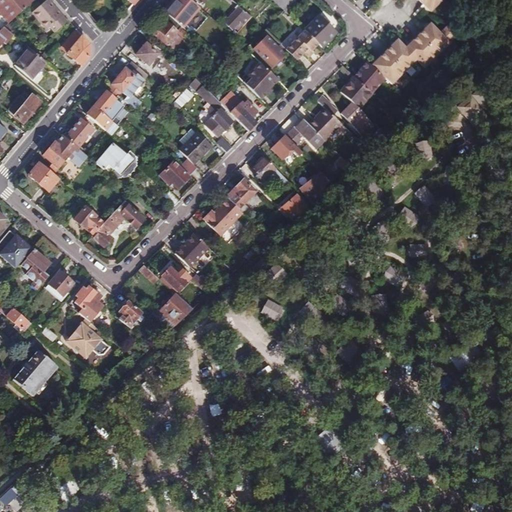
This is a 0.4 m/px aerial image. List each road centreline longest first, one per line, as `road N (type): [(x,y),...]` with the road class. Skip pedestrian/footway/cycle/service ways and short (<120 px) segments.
road 1 (residential): [(331,0),(360,29),(354,40),(122,274),(98,272),(0,189)]
road 2 (motorway): [(471,0),(424,212),(334,511)]
road 3 (motorway): [(374,511),(507,0)]
road 4 (residential): [(0,179),(108,50)]
